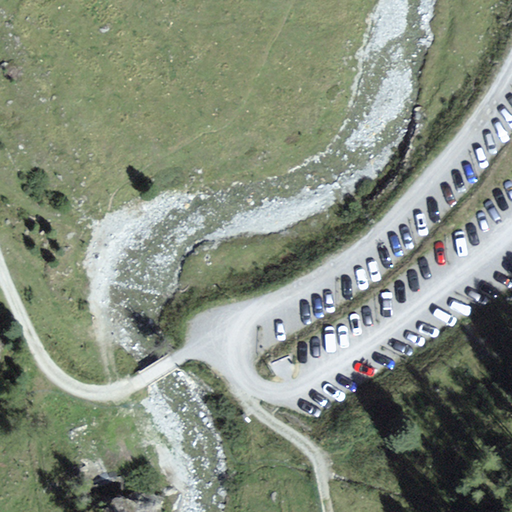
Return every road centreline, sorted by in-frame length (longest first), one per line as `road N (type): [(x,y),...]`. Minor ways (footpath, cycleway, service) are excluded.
road 1 (tertiary): [(175,358),(316,284),(385,227),(480,121),(511,71)]
road 2 (track): [(199,345),(230,384),(311,447),(320,511)]
road 3 (track): [(128,387),(101,393),(62,380),(34,346),(0,265)]
